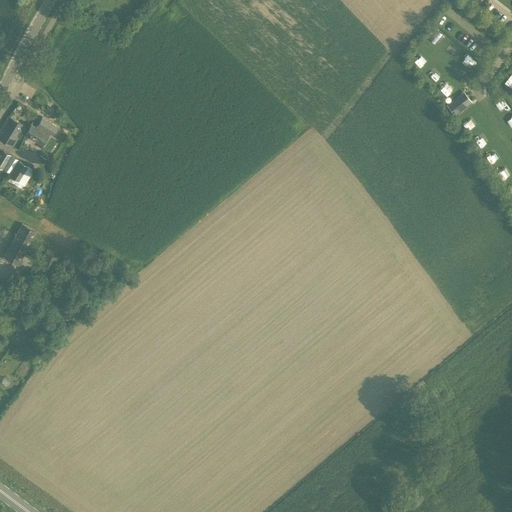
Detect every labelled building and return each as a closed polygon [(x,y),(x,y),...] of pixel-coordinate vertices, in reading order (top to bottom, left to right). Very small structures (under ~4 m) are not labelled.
[(457,114),(473,99),(463,88),(447,103),(457,114)] [(24,131),(26,132),(29,128),(25,125),(9,116),(0,130),(0,139),(12,147),(18,137),(20,138),(24,131)] [(42,146),(50,133),(42,127),(41,129),(32,124),(29,128),(26,132),(26,133),(36,139),(34,141),(42,146)] [(5,166),(11,156),(3,150),(0,154),(0,169),(2,171),(3,169),(5,166)] [(12,171),(19,160),(11,156),(5,166),(3,169),(10,174),(12,171)] [(10,174),(9,175),(16,180),(14,184),(21,188),(23,184),(24,185),(34,170),(19,160),(12,171),(10,174)] [(39,246),(32,241),(37,232),(22,223),(3,257),(19,266),(24,256),(32,259),(39,246)] [(51,281),(60,258),(43,252),(35,275),(51,281)]
